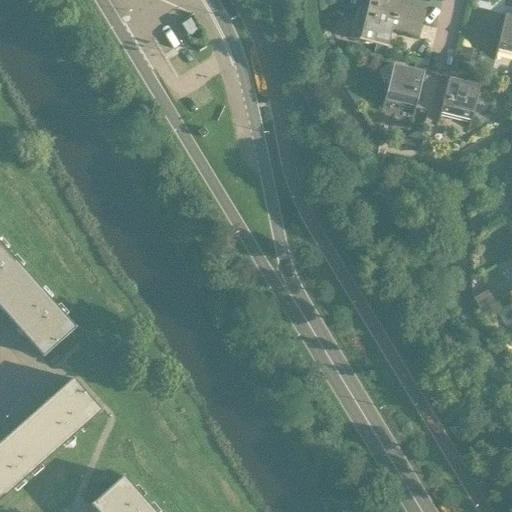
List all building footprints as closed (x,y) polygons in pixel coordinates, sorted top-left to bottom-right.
[(350,0),(349,5),(349,6),(349,7),(422,25),(425,12),(398,5),(398,0),(350,0)] [(418,38),(422,25),(349,7),(357,9),(349,39),(341,37),(375,46),(387,49),(391,31),(418,38)] [(511,17),(504,15),(493,61),(494,61),(496,53),(511,57),(511,17)] [(181,26),(187,36),(195,31),(189,21),(181,26)] [(375,46),(374,55),(385,57),(387,49),(375,46)] [(427,112),(434,81),(422,78),(424,72),(423,72),(422,74),(393,67),(393,65),(392,65),(381,111),(412,118),(415,109),(427,112)] [(446,84),(434,81),(427,112),(439,115),(437,124),(468,132),(479,86),(478,86),(478,88),(448,81),(449,79),(448,78),(446,84)] [(0,307),(31,280),(0,245),(0,307)] [(73,327),(31,280),(0,307),(0,310),(39,355),(42,359),(75,329),(73,327)] [(487,292),(474,299),(479,308),(500,297),(496,291),(489,295),(487,292)] [(22,424),(51,456),(99,414),(99,415),(101,413),(72,380),(68,383),(69,383),(22,424)] [(0,444),(0,497),(2,500),(51,456),(22,424),(0,444)] [(94,510),(95,511),(153,511),(125,480),(123,477),(90,506),(93,510),(94,510)]
